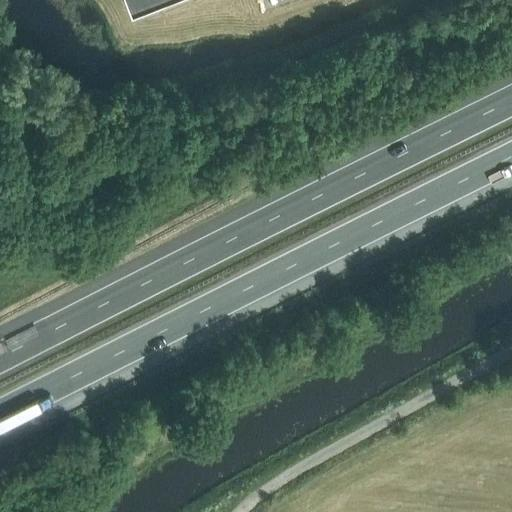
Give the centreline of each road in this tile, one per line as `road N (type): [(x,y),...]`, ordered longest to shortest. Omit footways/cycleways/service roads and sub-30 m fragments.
road 1 (motorway): [(511,95),(0,354)]
road 2 (motorway): [(0,413),(511,156)]
